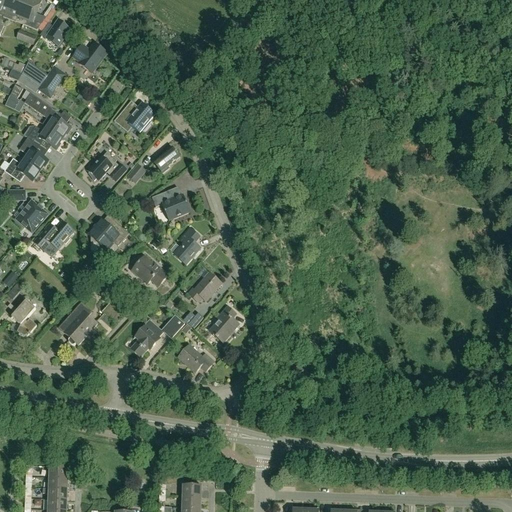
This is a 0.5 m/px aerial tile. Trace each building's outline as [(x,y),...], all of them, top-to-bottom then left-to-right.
[(38,30),(42,25),(35,22),(42,2),(37,0),(0,0),(0,15),(4,17),(4,18),(16,23),(17,22),(38,30)] [(57,23),(46,38),(60,48),(70,32),(57,23)] [(17,39),(35,46),(40,38),(20,30),(17,39)] [(90,51),(83,46),(74,59),(81,64),(80,65),(93,75),(108,54),(95,44),(90,51)] [(7,69),(14,71),(21,74),(25,66),(20,64),(19,66),(10,63),(7,69)] [(21,75),(40,88),(47,78),(27,64),(21,75)] [(55,68),(39,91),(51,99),(55,93),(54,93),(58,87),(59,88),(62,85),(57,81),(62,73),(55,68)] [(21,75),(12,71),(9,78),(18,82),(21,75)] [(36,94),(40,88),(21,75),(18,82),(36,94)] [(2,93),(10,96),(13,91),(8,88),(4,88),(2,93)] [(25,104),(47,119),(43,125),(47,128),(63,139),(66,134),(68,135),(72,129),(59,120),(62,116),(31,95),(25,104)] [(5,107),(7,107),(15,111),(20,102),(10,97),(5,107)] [(124,112),(115,123),(128,134),(133,128),(140,133),(142,131),(144,133),(152,124),(150,122),(155,115),(143,105),(132,119),(124,112)] [(63,139),(47,128),(44,133),(36,128),(28,139),(40,147),(44,142),(57,151),(61,145),(60,144),(63,139)] [(28,156),(25,161),(40,171),(44,167),(45,168),(50,162),(36,153),(40,147),(28,139),(20,151),(28,156)] [(0,154),(5,157),(10,149),(1,144),(0,146),(0,154)] [(168,168),(181,158),(173,149),(154,164),(162,173),(163,175),(170,170),(168,168)] [(96,180),(99,182),(107,173),(111,177),(110,178),(116,183),(127,171),(121,166),(119,168),(112,162),(114,160),(107,154),(103,159),(102,158),(89,173),(90,174),(89,175),(94,182),(96,180)] [(40,171),(25,161),(21,165),(14,160),(5,173),(17,181),(21,174),(33,182),(40,171)] [(138,165),(127,178),(136,185),(146,172),(138,165)] [(26,192),(9,192),(9,201),(26,201),(26,192)] [(169,192),(152,199),(156,209),(163,206),(169,222),(191,213),(190,212),(184,197),(182,198),(173,201),(169,192)] [(32,202),(27,208),(24,205),(20,210),(21,211),(16,216),(18,219),(17,221),(33,234),(48,216),(42,211),(43,209),(40,206),(38,208),(32,202)] [(107,252),(118,240),(122,244),(129,236),(116,223),(111,229),(102,221),(89,236),(91,238),(91,252),(107,252)] [(74,233),(62,223),(53,234),(47,229),(34,243),(44,252),(51,244),(58,251),(64,244),(66,245),(70,240),(69,239),(74,233)] [(186,266),(201,249),(195,244),(200,238),(191,230),(181,241),(185,245),(175,256),(186,266)] [(160,245),(155,241),(150,247),(155,251),(160,245)] [(28,260),(32,256),(26,251),(22,255),(28,260)] [(159,287),(168,277),(156,265),(155,266),(145,258),(133,272),(148,285),(152,281),(159,287)] [(7,278),(13,284),(17,279),(11,273),(7,278)] [(207,303),(222,285),(210,274),(195,291),(193,290),(189,295),(199,304),(203,300),(207,303)] [(108,292),(101,286),(96,291),(103,297),(108,292)] [(106,298),(101,311),(111,315),(116,302),(106,298)] [(18,312),(15,314),(12,318),(21,326),(17,333),(27,338),(37,327),(30,321),(30,322),(27,320),(36,310),(27,302),(18,312)] [(223,344),(239,326),(233,320),(237,315),(228,308),(219,320),(220,321),(210,332),(223,344)] [(76,345),(78,347),(98,325),(83,312),(77,319),(73,315),(60,329),(65,333),(64,334),(70,339),(69,341),(69,343),(73,346),(75,346),(76,345)] [(189,326),(194,330),(204,319),(199,314),(189,326)] [(139,341),(131,350),(141,359),(149,349),(151,351),(161,339),(160,338),(164,334),(157,327),(156,329),(149,323),(136,337),(139,341)] [(190,331),(191,330),(187,326),(182,332),(185,335),(189,331),(190,331)] [(207,373),(215,364),(205,355),(202,358),(190,347),(179,359),(196,374),(201,368),(207,373)] [(298,376),(303,371),(299,366),(298,366),(292,372),(297,377),(298,376)] [(50,479),(68,480),(69,469),(50,468),(50,479)] [(68,480),(50,479),(50,490),(68,491),(68,480)] [(183,498),(201,498),(202,487),(183,487),(183,498)] [(49,501),(68,501),(68,491),(50,490),(43,490),(43,495),(49,495),(49,501)] [(183,498),(183,509),(201,509),(201,498),(183,498)] [(53,511),(67,511),(68,501),(49,501),(49,511),(53,511)]
